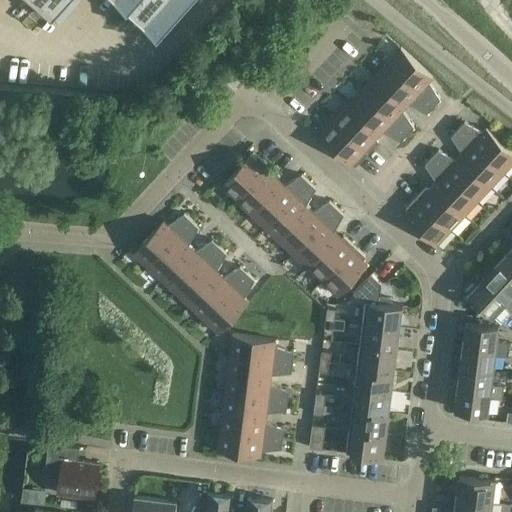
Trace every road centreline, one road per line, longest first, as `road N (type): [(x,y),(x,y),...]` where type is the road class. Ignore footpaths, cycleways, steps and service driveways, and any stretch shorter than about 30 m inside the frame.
road 1 (residential): [(117,511),(123,465),(414,499)]
road 2 (residential): [(0,233),(111,242),(247,96),(263,110)]
road 3 (residential): [(423,428),(442,277)]
road 4 (residential): [(362,203),(459,104)]
road 5 (residential): [(362,203),(263,110)]
road 6 (tertiary): [(511,80),(422,0)]
